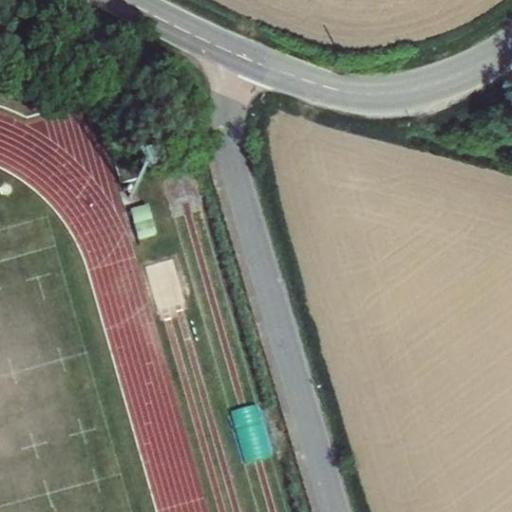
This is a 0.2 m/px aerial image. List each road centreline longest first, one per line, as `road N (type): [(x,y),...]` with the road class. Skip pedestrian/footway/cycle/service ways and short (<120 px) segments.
road 1 (residential): [(335,511),(232,161),(228,108),(239,54)]
road 2 (unclassified): [(239,54),(337,89),(385,93),(459,72),(511,39)]
road 3 (unclassified): [(127,0),(239,54)]
